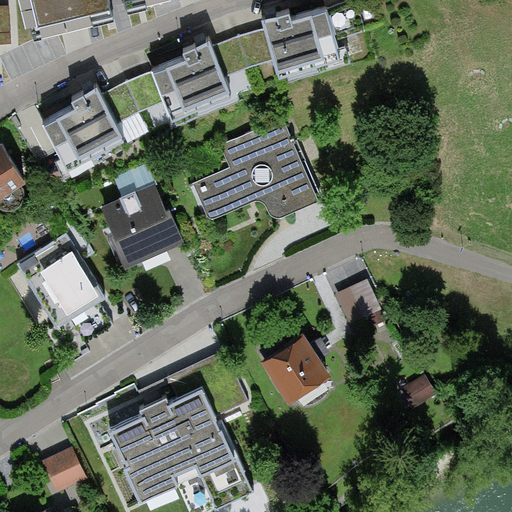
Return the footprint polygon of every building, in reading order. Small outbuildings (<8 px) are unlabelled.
[(24,0),(33,33),(56,28),(54,21),(91,12),(93,20),(115,15),(111,0),(126,0),(129,7),(152,1),(151,0),(24,0)] [(356,0),(337,0),(327,3),(337,36),(365,28),(356,0)] [(291,3),(261,13),(265,26),(274,56),(277,67),(340,48),(337,36),(327,3),(294,13),(291,3)] [(265,26),(239,33),(249,64),(274,56),(265,26)] [(249,64),(239,33),(213,44),(225,74),(249,64)] [(165,97),(170,110),(230,85),(225,74),(213,44),(210,36),(184,46),(187,52),(152,67),(152,68),(165,97)] [(152,68),(127,79),(140,108),(165,97),(152,68)] [(140,108),(127,79),(102,92),(117,120),(140,108)] [(63,153),(65,158),(121,128),(117,120),(102,92),(96,81),(72,94),(76,102),(43,119),(62,154),(63,153)] [(198,179),(212,210),(251,193),(245,179),(252,176),(255,179),(258,181),(261,182),(263,182),(267,181),(270,180),(272,177),(278,181),(289,207),(321,193),(305,157),(301,159),(283,116),(225,141),(235,163),(198,179)] [(0,143),(0,192),(24,177),(2,142),(0,143)] [(112,233),(125,261),(182,235),(169,207),(166,209),(155,185),(137,193),(135,188),(121,194),(123,199),(105,207),(116,231),(112,233)] [(77,223),(18,261),(35,289),(40,286),(56,310),(63,306),(83,293),(88,300),(96,294),(103,290),(83,259),(95,252),(77,223)] [(366,279),(353,285),(366,312),(380,306),(366,279)] [(353,285),(338,293),(352,320),(366,312),(353,285)] [(114,322),(96,294),(88,300),(83,293),(63,306),(85,341),(114,322)] [(265,357),(290,396),(328,372),(318,356),(326,351),(318,338),(310,343),(303,333),(282,346),(276,338),(261,347),(267,356),(265,357)] [(227,353),(170,380),(178,395),(202,383),(217,414),(249,399),(227,353)] [(140,499),(159,490),(170,511),(200,511),(254,487),(222,418),(220,419),(217,414),(202,383),(178,395),(170,399),(143,411),(110,427),(127,463),(124,464),(140,499)] [(140,405),(143,411),(170,399),(167,392),(140,405)] [(72,447),(45,461),(58,488),(86,475),(72,447)]
